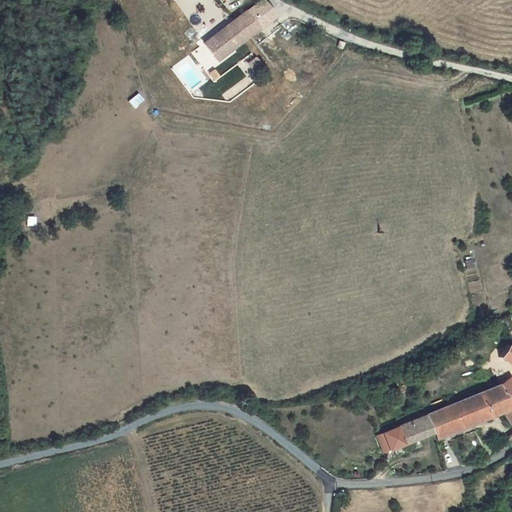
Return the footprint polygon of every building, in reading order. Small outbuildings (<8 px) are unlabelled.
[(218,58),(273,16),(261,0),(255,0),(204,39),(218,58)] [(345,53),(348,45),(338,41),(335,49),(345,53)] [(511,345),(509,343),(504,341),(495,355),(511,365),(511,345)] [(511,385),(504,374),(494,381),(507,400),(511,397),(511,385)] [(511,427),(511,408),(508,403),(507,400),(494,381),(420,414),(428,429),(433,439),(499,410),(510,427),(511,427)] [(385,447),(412,436),(428,429),(420,414),(372,435),(378,450),(385,447)] [(412,436),(385,447),(388,454),(415,443),(412,436)] [(480,450),(483,457),(493,451),(490,445),(480,450)]
